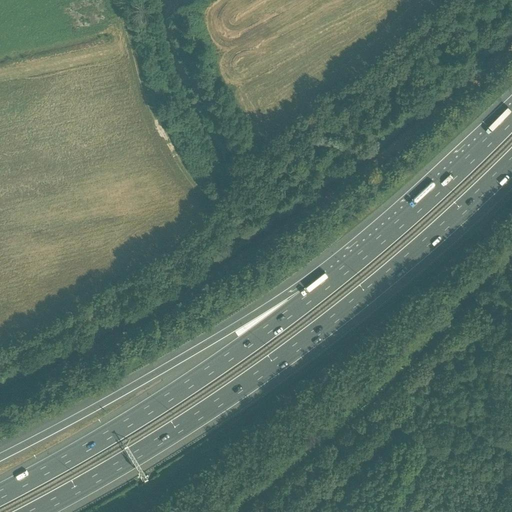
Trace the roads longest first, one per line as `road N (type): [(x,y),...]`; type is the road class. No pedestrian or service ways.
road 1 (motorway): [(33,511),(180,428),(328,323),(511,161)]
road 2 (motorway): [(312,295),(159,401),(0,492)]
road 3 (motorway): [(312,295),(232,329),(0,456)]
road 4 (unclassified): [(257,511),(457,342),(486,329),(511,332)]
road 5 (motorway): [(511,114),(312,295)]
